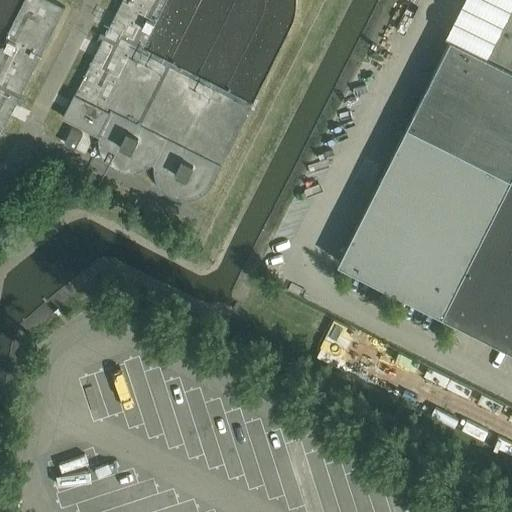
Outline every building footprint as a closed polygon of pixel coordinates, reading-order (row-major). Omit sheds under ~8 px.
[(0,137),(65,8),(51,0),(24,0),(0,48),(0,137)] [(94,56),(75,93),(112,112),(99,136),(99,141),(99,142),(100,147),(101,152),(104,157),(107,162),(111,166),(116,169),(121,171),(126,172),(132,172),(137,171),(142,170),(147,167),(152,164),(154,165),(154,171),(155,176),(157,182),(159,185),(160,186),(163,191),(168,194),(173,197),(178,199),(183,200),(189,200),(194,199),(200,197),(204,194),(209,190),(212,185),(214,182),(222,165),(254,103),(143,47),(166,0),(122,0),(99,45),(94,56)] [(511,0),(485,55),(452,38),(408,125),(340,262),(444,314),(511,348),(511,0)] [(511,0),(466,0),(448,36),(452,38),(485,55),(511,0)] [(67,108),(62,118),(70,121),(96,134),(99,136),(112,112),(75,93),(71,101),(67,108)] [(75,149),(83,133),(72,128),(64,144),(75,149)]
